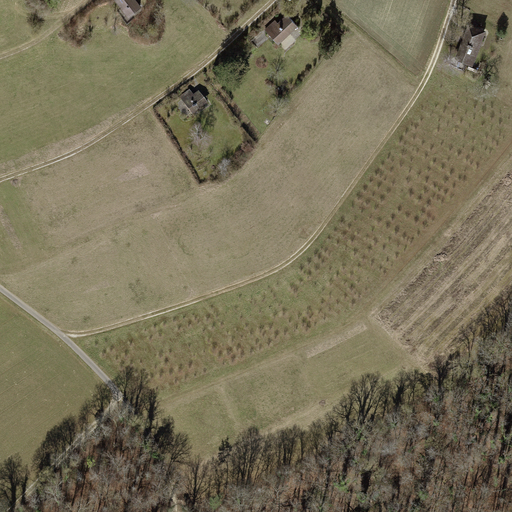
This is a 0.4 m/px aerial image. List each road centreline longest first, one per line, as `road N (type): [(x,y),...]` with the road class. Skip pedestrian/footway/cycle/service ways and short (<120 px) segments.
road 1 (track): [(453,0),(413,100),(310,240),(247,282),(85,334),(61,334)]
road 2 (track): [(0,182),(65,161),(118,130),(205,64),(271,0)]
road 3 (track): [(117,396),(61,334),(0,287)]
road 4 (track): [(6,511),(117,396)]
road 5 (track): [(117,396),(145,436),(173,511)]
